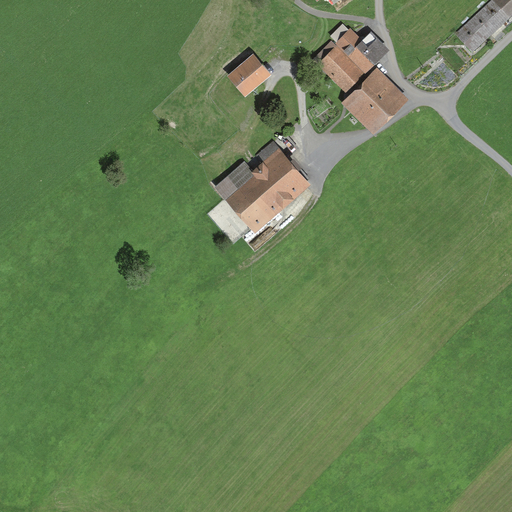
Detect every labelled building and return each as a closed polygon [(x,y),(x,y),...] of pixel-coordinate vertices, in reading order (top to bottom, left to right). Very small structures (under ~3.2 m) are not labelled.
[(511,0),(496,0),(459,35),(473,49),(511,12),(511,0)] [(351,33),(319,63),(344,91),(386,53),(370,36),(361,44),(351,33)] [(252,59),(230,77),(245,94),(266,76),(252,59)] [(377,73),(362,88),(388,114),(403,100),(377,73)] [(362,88),(347,103),(374,129),(388,114),(362,88)] [(223,186),(255,224),(304,182),(272,145),(223,186)]
